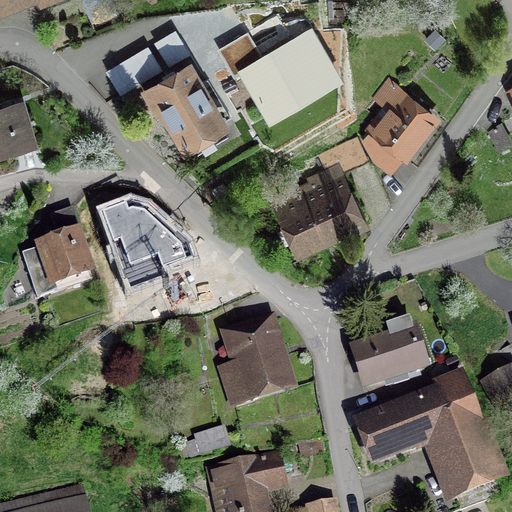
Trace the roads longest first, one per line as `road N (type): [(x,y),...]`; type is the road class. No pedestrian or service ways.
road 1 (residential): [(329,322),(264,279),(57,73),(0,46)]
road 2 (unclassified): [(357,275),(511,55)]
road 3 (unclassified): [(353,511),(332,402),(329,322)]
road 4 (residential): [(357,275),(511,229)]
